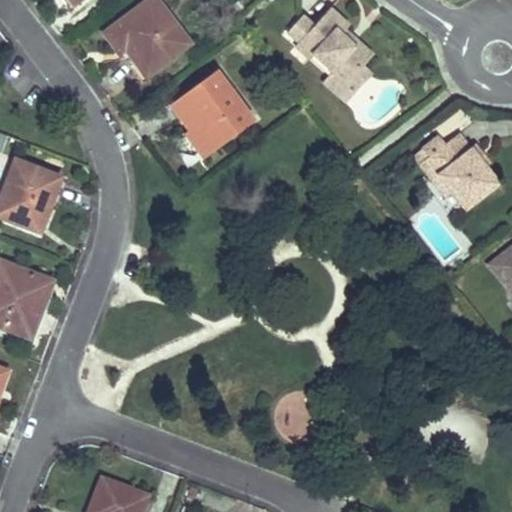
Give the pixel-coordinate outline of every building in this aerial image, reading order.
[(63,0),(70,9),(76,5),(71,0),(63,0)] [(149,0),(103,34),(116,53),(122,48),(143,77),(186,45),(152,0),(149,0)] [(360,68),(371,56),(357,43),(352,48),(342,38),(346,34),(343,31),(347,26),(329,10),(312,28),(301,17),(287,33),(298,43),(294,47),(308,60),(312,55),(331,73),(353,93),(369,76),(360,68)] [(357,43),(346,34),(342,38),(352,48),(357,43)] [(137,81),(143,77),(122,48),(116,53),(137,81)] [(344,103),(353,93),(331,73),(322,82),(344,103)] [(214,74),(171,107),(189,132),(192,130),(209,153),(250,122),(214,74)] [(203,157),(209,153),(192,130),(189,132),(186,135),(203,157)] [(437,138),(421,150),(427,158),(418,165),(431,182),(438,177),(450,192),(464,210),(496,184),(482,166),(469,151),(457,135),(443,146),(437,138)] [(482,166),(487,162),(475,146),(469,151),(482,166)] [(48,208),(59,179),(14,161),(0,197),(0,218),(38,234),(48,208)] [(444,197),(450,192),(438,177),(431,182),(444,197)] [(54,211),(65,181),(59,179),(48,208),(54,211)] [(511,270),(511,247),(501,257),(511,270)] [(511,293),(511,270),(501,257),(489,266),(511,293)] [(0,263),(0,327),(24,337),(39,297),(44,299),(50,282),(0,263)] [(29,338),(44,299),(39,297),(24,337),(29,338)] [(138,511),(145,496),(100,479),(87,511),(138,511)]
